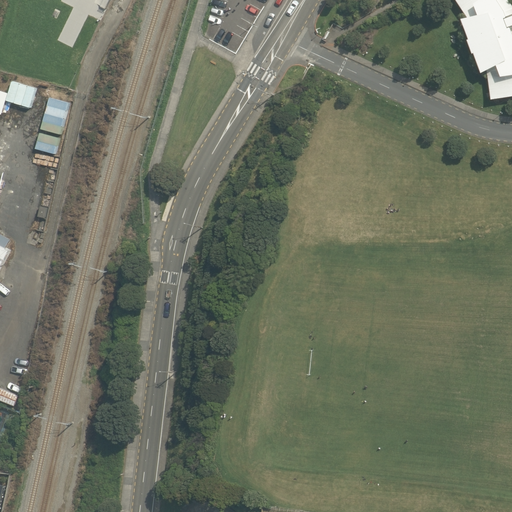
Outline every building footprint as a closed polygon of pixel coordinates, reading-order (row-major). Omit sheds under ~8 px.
[(490,81),(493,106),(511,102),(511,5),(508,0),(456,0),(454,1),(471,28),(490,81)] [(70,101),(52,96),(36,150),(54,155),(70,101)] [(0,270),(10,251),(4,248),(8,241),(0,236),(0,270)] [(22,395),(0,386),(0,399),(18,406),(22,395)] [(0,511),(5,511),(12,484),(0,480),(0,511)]
